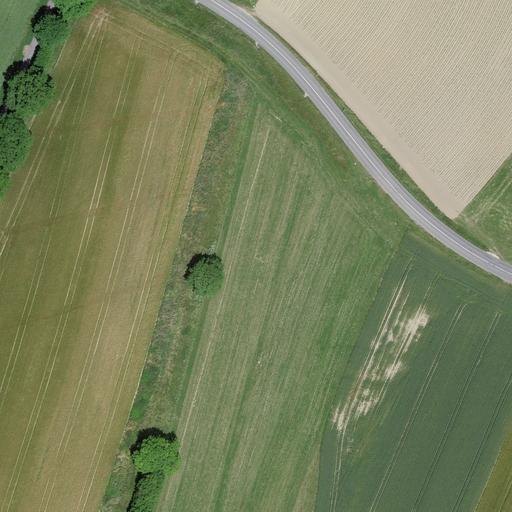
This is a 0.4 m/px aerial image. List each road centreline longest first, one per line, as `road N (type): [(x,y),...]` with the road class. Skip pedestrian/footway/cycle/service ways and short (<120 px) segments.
road 1 (tertiary): [(511,274),(440,231),(270,41),(211,0)]
road 2 (track): [(0,122),(54,0)]
